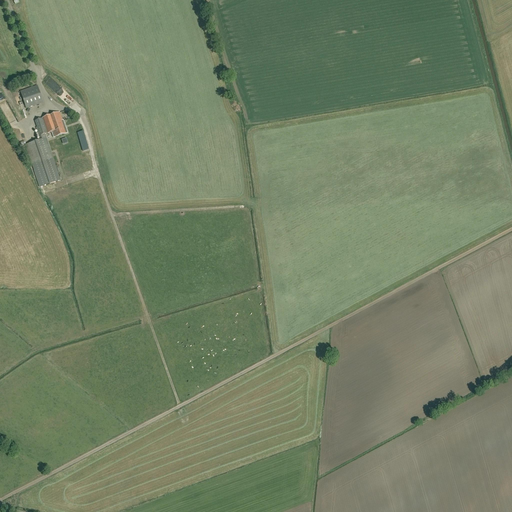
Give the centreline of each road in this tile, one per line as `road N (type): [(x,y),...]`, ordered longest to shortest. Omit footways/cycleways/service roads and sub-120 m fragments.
road 1 (track): [(511,229),(0,501)]
road 2 (track): [(179,405),(90,151)]
